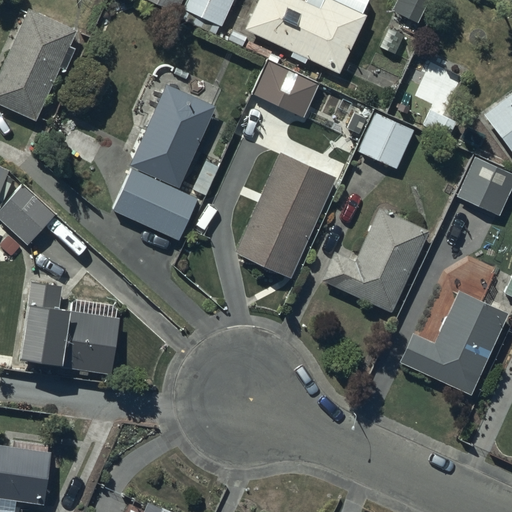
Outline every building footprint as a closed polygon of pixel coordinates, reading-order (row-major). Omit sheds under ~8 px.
[(181,0),(159,0),(177,8),(181,0)] [(184,0),(183,4),(221,21),(231,0),(184,0)] [(254,0),(244,24),(341,68),(369,9),(361,5),(363,0),(320,0),(319,1),(316,0),(254,0)] [(425,0),(395,0),(393,6),(418,17),(425,0)] [(29,3),(0,69),(0,98),(37,114),(60,60),(67,63),(75,43),(70,41),(77,24),(29,3)] [(320,79),(268,54),(251,88),(304,113),(320,79)] [(215,102),(164,79),(129,160),(132,162),(111,209),(178,239),(199,192),(179,183),(215,102)] [(511,84),(481,107),(511,148),(511,84)] [(414,126),(375,108),(357,146),(397,164),(414,126)] [(335,172),(280,148),(235,246),(289,271),(335,172)] [(511,173),(471,155),(454,191),(495,209),(511,173)] [(10,165),(0,160),(0,185),(1,186),(10,165)] [(23,178),(0,203),(0,214),(29,241),(58,209),(23,178)] [(335,244),(321,274),(393,307),(431,225),(379,201),(355,254),(335,244)] [(62,280),(31,276),(22,349),(56,353),(55,361),(80,364),(80,369),(89,370),(89,366),(113,368),(120,311),(117,311),(118,300),(72,294),(71,299),(60,298),(62,280)] [(411,327),(398,356),(470,389),(506,308),(456,285),(432,337),(411,327)] [(5,438),(0,437),(0,491),(43,497),(51,436),(6,431),(5,438)] [(184,511),(147,496),(139,511),(184,511)]
